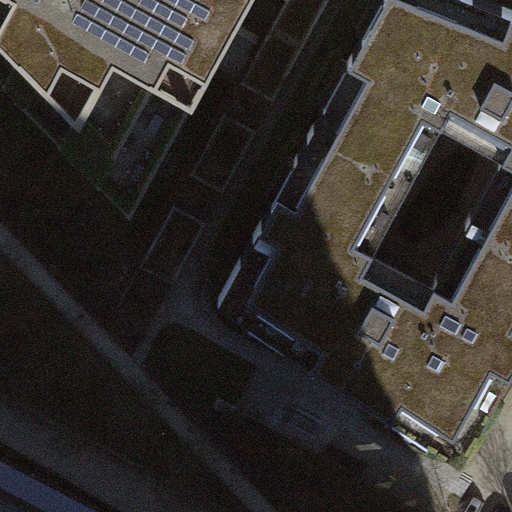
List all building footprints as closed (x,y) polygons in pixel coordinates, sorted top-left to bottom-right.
[(0,0),(0,75),(130,209),(245,0),(0,0)] [(328,0),(286,0),(263,43),(296,61),(328,0)] [(511,8),(490,0),(381,0),(311,128),(408,181),(462,80),(511,106),(511,136),(469,214),(511,237),(511,8)] [(296,61),(263,43),(241,82),(274,100),(296,61)] [(258,130),(225,112),(191,174),(224,192),(258,130)] [(408,181),(311,128),(219,296),(461,457),(511,365),(511,237),(469,214),(414,316),(352,282),(408,181)] [(174,204),(140,265),(173,283),(207,222),(174,204)]
